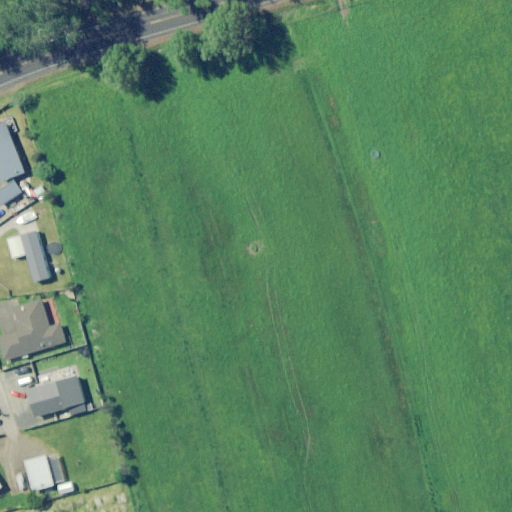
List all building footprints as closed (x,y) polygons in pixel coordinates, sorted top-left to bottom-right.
[(29,172),(8,123),(0,126),(0,168),(6,182),(29,172)] [(25,192),(17,180),(0,191),(0,200),(4,207),(25,192)] [(44,251),(38,232),(23,236),(37,283),(53,278),(44,251)] [(51,327),(43,299),(15,308),(22,331),(0,338),(7,361),(69,342),(63,324),(51,327)] [(88,402),(81,376),(31,390),(38,417),(71,408),(73,416),(91,411),(88,402)] [(58,486),(51,456),(28,461),(35,491),(58,486)] [(75,481),(60,486),(62,495),(77,491),(75,481)]
